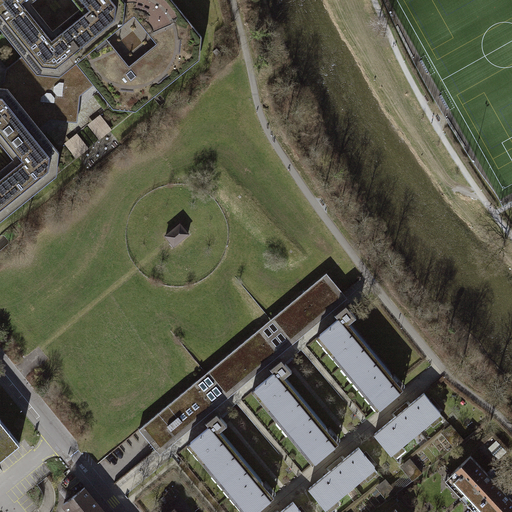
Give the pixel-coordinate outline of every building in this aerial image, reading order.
[(0,220),(57,174),(59,152),(40,128),(51,119),(77,121),(80,96),(94,85),(112,108),(137,111),(154,97),(200,59),(202,36),(172,0),(0,0),(0,29),(22,57),(5,68),(5,80),(0,83),(0,220)] [(101,115),(90,124),(102,138),(113,129),(101,115)] [(170,241),(174,246),(188,234),(180,223),(165,235),(170,241)] [(327,273),(139,429),(156,449),(343,293),(327,273)] [(338,319),(317,337),(377,410),(400,391),(338,319)] [(335,445),(274,372),(252,390),(313,464),(335,445)] [(438,415),(419,393),(373,434),(392,456),(438,415)] [(0,420),(0,459),(19,444),(0,420)] [(442,432),(455,447),(465,439),(452,424),(442,432)] [(243,511),(254,511),(270,499),(209,426),(187,444),(243,511)] [(373,469),(354,447),(305,489),(323,511),(373,469)] [(470,454),(445,477),(477,511),(511,511),(511,498),(507,493),(489,474),(470,454)] [(413,481),(423,474),(412,458),(401,466),(413,481)] [(387,479),(377,486),(388,500),(397,493),(387,479)] [(104,511),(82,484),(60,502),(68,511),(104,511)] [(273,511),(299,511),(289,500),(273,511)]
